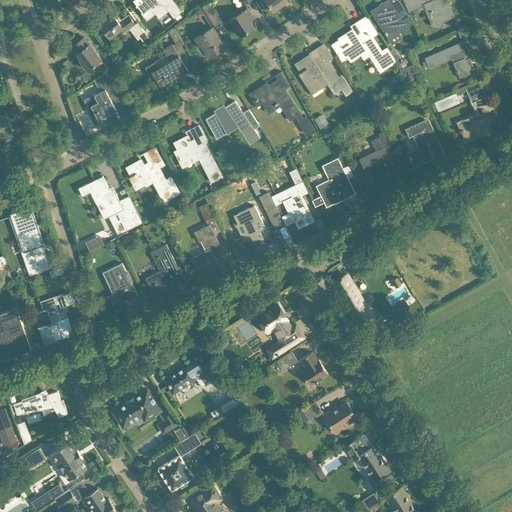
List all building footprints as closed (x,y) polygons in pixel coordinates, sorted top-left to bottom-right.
[(133,0),(136,4),(135,4),(136,6),(137,5),(142,12),(150,7),(159,18),(168,11),(173,18),(175,17),(181,12),(173,0),(165,6),(160,0),(133,0)] [(266,0),(269,5),(268,5),(269,7),(270,6),(273,10),(283,3),(281,0),(266,0)] [(370,10),(392,44),(402,38),(399,33),(399,32),(401,33),(405,30),(406,28),(414,23),(399,0),(396,0),(393,3),(390,0),(386,0),(383,2),(382,2),(380,2),(380,3),(379,4),(370,10)] [(404,0),(409,12),(418,8),(419,9),(420,10),(425,8),(431,22),(430,22),(431,24),(432,26),(434,26),(435,27),(436,27),(438,27),(439,26),(440,26),(441,25),(442,23),(442,22),(442,21),(444,20),(453,16),(448,4),(450,0),(449,0),(404,0)] [(207,2),(199,7),(211,26),(219,21),(207,2)] [(230,20),(235,27),(240,36),(254,27),(250,21),(254,18),(247,8),(230,20)] [(200,9),(195,13),(198,17),(203,14),(200,9)] [(181,12),(175,17),(179,22),(185,17),(181,12)] [(100,25),(106,33),(109,37),(121,29),(124,33),(129,28),(138,40),(140,38),(145,44),(152,40),(137,22),(129,28),(129,27),(134,23),(128,15),(121,20),(117,14),(114,16),(113,15),(100,25)] [(340,40),(332,44),(337,51),(343,47),(343,48),(347,45),(351,52),(357,48),(364,58),(370,55),(380,71),(389,65),(395,61),(386,47),(381,50),(372,36),(377,33),(374,29),(372,25),(366,16),(357,22),(363,33),(358,36),(353,29),(339,38),(340,40)] [(153,75),(160,86),(187,70),(176,51),(185,46),(173,26),(168,29),(175,43),(172,45),(172,44),(162,49),(169,61),(159,67),(155,60),(145,66),(151,77),(153,75)] [(196,38),(200,45),(197,47),(203,57),(209,54),(210,56),(223,48),(215,35),(216,35),(212,27),(196,38)] [(101,59),(90,45),(84,37),(72,46),(81,58),(79,59),(87,69),(93,65),(93,66),(95,64),(101,59)] [(464,40),(455,44),(424,58),(425,61),(427,66),(429,69),(451,59),(460,78),(476,71),(470,58),(471,57),(464,40)] [(299,72),(299,73),(301,72),(302,73),(305,72),(309,79),(316,74),(318,77),(323,74),(335,93),(341,89),(346,96),(353,91),(342,73),(337,76),(327,61),(333,58),(324,44),(313,51),(314,52),(295,64),(300,71),(299,72)] [(413,64),(400,69),(405,82),(417,75),(413,64)] [(107,89),(105,89),(85,100),(89,107),(91,106),(98,120),(116,110),(110,98),(118,94),(106,71),(100,75),(107,89)] [(250,92),(249,93),(254,100),(253,101),(259,110),(269,103),(274,111),(281,105),(294,125),(299,122),(306,133),(314,128),(306,116),(304,118),(284,89),(290,85),(281,72),(275,76),(279,81),(270,87),(266,82),(265,82),(266,83),(251,93),(250,92)] [(478,113),(456,123),(460,132),(461,132),(466,141),(476,137),(477,138),(486,134),(485,131),(498,125),(496,120),(499,119),(488,95),(486,96),(479,81),(464,87),(464,88),(456,92),(457,95),(464,91),(465,90),(469,99),(471,98),(478,113)] [(215,112),(205,118),(216,139),(217,138),(216,137),(225,131),(226,134),(227,133),(224,128),(235,122),(248,140),(257,135),(259,138),(260,137),(254,129),(259,125),(249,109),(243,112),(235,100),(227,105),(225,107),(223,104),(224,106),(215,111),(214,110),(215,112)] [(0,135),(4,134),(6,141),(14,138),(5,113),(0,114),(0,135)] [(320,129),(329,124),(323,113),(314,119),(320,129)] [(405,129),(408,137),(412,135),(418,147),(407,153),(410,160),(411,159),(413,163),(412,164),(414,167),(414,166),(415,167),(434,158),(435,161),(446,156),(428,118),(405,129)] [(175,152),(179,161),(180,162),(183,160),(191,156),(194,161),(199,158),(211,181),(221,176),(203,140),(206,139),(199,125),(192,129),(198,140),(192,143),(188,135),(174,142),(178,149),(175,151),(175,152)] [(376,181),(372,183),(375,191),(396,180),(390,168),(395,166),(384,143),(389,141),(384,132),(384,130),(378,133),(380,137),(371,141),(376,151),(359,159),(366,173),(371,171),(376,181)] [(129,176),(130,177),(134,175),(138,183),(141,181),(144,185),(152,180),(163,201),(180,192),(171,175),(164,179),(158,168),(165,165),(155,148),(146,153),(151,164),(146,167),(141,159),(127,167),(131,175),(129,176)] [(323,194),(312,200),(315,207),(324,202),(326,207),(335,203),(355,193),(338,157),(322,165),(326,173),(329,180),(319,185),(323,194)] [(289,213),(282,216),(286,225),(295,221),(298,228),(314,220),(301,195),(308,192),(303,183),(297,169),(290,173),(296,185),(274,196),(278,203),(283,201),(289,213)] [(112,195),(103,176),(78,188),(83,196),(91,192),(96,204),(101,201),(113,224),(122,220),(126,228),(142,220),(130,196),(120,201),(116,194),(112,195)] [(258,188),(255,181),(250,183),(254,191),(258,188)] [(268,191),(259,196),(276,230),(285,226),(268,191)] [(206,202),(199,205),(207,221),(214,218),(206,202)] [(239,248),(239,250),(240,250),(243,255),(261,246),(258,242),(264,239),(260,231),(266,229),(254,205),(233,215),(237,224),(242,221),(248,233),(235,239),(239,248)] [(31,206),(10,214),(22,247),(33,243),(37,253),(23,258),(30,276),(50,268),(40,271),(36,259),(46,255),(43,245),(44,245),(39,230),(37,230),(29,209),(32,208),(31,206)] [(191,258),(192,260),(196,269),(199,267),(202,274),(217,267),(217,266),(227,261),(209,225),(195,232),(199,241),(202,239),(208,250),(191,258)] [(99,235),(85,242),(90,251),(104,244),(99,235)] [(113,240),(105,244),(107,249),(112,247),(115,246),(113,240)] [(145,278),(148,283),(152,292),(183,277),(166,244),(151,252),(160,271),(145,278)] [(388,259),(381,247),(364,256),(371,268),(388,259)] [(0,268),(0,269),(5,283),(12,281),(3,255),(0,255),(0,268)] [(138,296),(122,263),(102,273),(106,281),(110,279),(117,292),(113,294),(116,300),(112,302),(116,310),(129,304),(128,302),(128,301),(138,296)] [(62,267),(49,270),(51,277),(64,273),(62,267)] [(331,282),(357,326),(373,317),(347,273),(331,282)] [(397,277),(391,280),(395,287),(401,284),(397,277)] [(13,283),(7,285),(11,296),(16,294),(13,283)] [(39,328),(41,334),(45,344),(73,334),(65,311),(67,310),(62,294),(41,302),(44,310),(47,309),(52,323),(39,328)] [(281,338),(281,340),(267,349),(272,357),(304,336),(296,324),(291,327),(286,320),(288,318),(278,304),(266,311),(265,309),(256,315),(267,332),(273,328),(277,335),(279,335),(281,338)] [(16,309),(0,314),(0,355),(15,350),(16,354),(30,349),(27,340),(22,324),(16,309)] [(292,351),(277,361),(273,363),(274,365),(278,363),(283,371),(298,361),(292,351)] [(312,351),(303,357),(301,359),(306,367),(301,371),(310,385),(328,373),(319,359),(317,360),(312,351)] [(187,363),(164,379),(173,393),(181,388),(182,390),(185,391),(188,390),(190,388),(191,385),(189,383),(196,378),(201,387),(206,384),(216,377),(215,376),(207,363),(205,360),(200,352),(189,359),(191,362),(188,364),(187,363)] [(210,357),(205,360),(207,363),(215,376),(220,373),(210,357)] [(242,371),(242,364),(236,362),(231,366),(232,371),(237,374),(242,371)] [(144,422),(163,410),(147,386),(110,411),(123,429),(141,417),(144,422)] [(14,404),(18,413),(44,409),(44,408),(53,407),(59,417),(67,412),(63,400),(61,401),(57,391),(47,394),(46,393),(41,395),(41,392),(21,399),(22,401),(14,404)] [(302,410),(296,414),(300,420),(302,421),(307,418),(308,420),(322,411),(315,401),(302,410)] [(333,409),(325,414),(324,415),(336,433),(343,428),(342,426),(356,417),(346,402),(334,410),(333,409)] [(159,413),(163,420),(157,424),(163,434),(179,423),(169,407),(159,413)] [(0,433),(4,445),(16,441),(5,408),(0,410),(0,433)] [(252,428),(248,421),(241,426),(245,432),(252,428)] [(174,431),(179,440),(186,436),(180,427),(174,431)] [(196,433),(200,439),(206,435),(202,429),(196,433)] [(28,431),(20,432),(24,444),(25,443),(31,439),(28,431)] [(175,445),(182,455),(200,443),(194,433),(175,445)] [(355,439),(346,445),(345,446),(354,460),(354,464),(361,475),(369,477),(368,479),(372,485),(376,486),(383,481),(381,478),(391,471),(385,462),(383,463),(372,446),(363,452),(355,439)] [(69,441),(52,453),(58,463),(57,463),(57,465),(57,466),(58,467),(58,468),(59,469),(60,470),(61,470),(62,470),(63,470),(69,479),(86,468),(81,459),(83,458),(77,450),(75,451),(69,441)] [(25,457),(31,468),(46,458),(40,447),(25,457)] [(179,455),(166,463),(158,468),(172,490),(193,477),(179,455)] [(314,483),(312,480),(308,480),(305,483),(305,487),(308,488),(311,488),(314,486),(314,483)] [(31,501),(37,510),(65,492),(59,483),(31,501)] [(213,485),(199,493),(191,499),(198,509),(193,511),(223,511),(217,502),(223,499),(213,485)] [(401,487),(386,496),(396,511),(414,511),(416,511),(409,501),(410,500),(401,487)] [(98,488),(85,496),(92,508),(88,511),(89,511),(117,511),(108,498),(105,500),(98,488)] [(70,490),(55,499),(61,509),(76,500),(70,490)] [(382,501),(375,491),(362,500),(368,510),(382,501)] [(288,497),(284,492),(277,496),(281,501),(288,497)]
